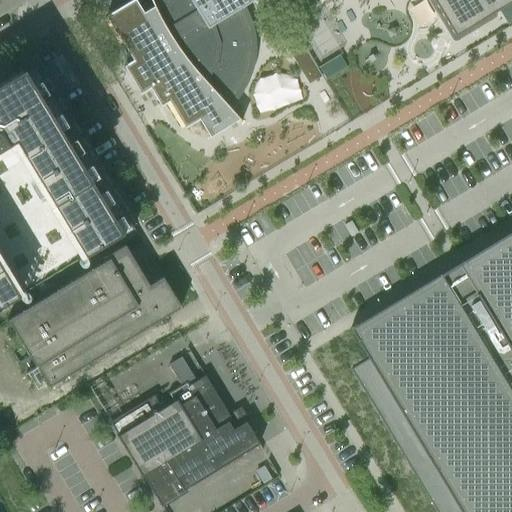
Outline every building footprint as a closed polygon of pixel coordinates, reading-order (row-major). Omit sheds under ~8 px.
[(241,8),(244,6),(254,0),(163,0),(142,13),(134,0),(131,0),(105,16),(106,18),(107,17),(122,43),(121,43),(122,45),(123,44),(132,60),(123,66),(124,67),(125,67),(140,92),(139,93),(140,94),(150,89),(159,105),(160,106),(169,101),(184,127),(183,127),(184,129),(199,120),(208,136),(209,138),(238,120),(241,122),(242,121),(227,105),(233,99),(243,85),(250,68),(253,50),(251,32),(246,15),(241,8)] [(496,12),(511,1),(511,0),(432,0),(436,5),(455,37),(496,12)] [(287,50),(308,85),(321,77),(300,42),(287,50)] [(0,311),(25,296),(46,284),(55,278),(56,280),(75,269),(95,257),(94,255),(114,242),(134,230),(132,228),(110,191),(71,126),(34,65),(29,68),(24,71),(23,70),(0,83),(0,311)] [(511,511),(511,230),(349,328),(368,359),(350,369),(436,511),(511,511)] [(124,245),(101,258),(103,261),(6,320),(35,368),(36,367),(47,384),(46,385),(47,387),(180,307),(179,306),(182,304),(179,300),(176,301),(162,277),(148,285),(124,245)] [(182,491),(259,444),(238,411),(229,417),(208,381),(192,391),(186,382),(167,393),(172,402),(161,409),(153,395),(109,422),(117,436),(116,436),(141,476),(142,476),(147,484),(169,470),(182,491)]
